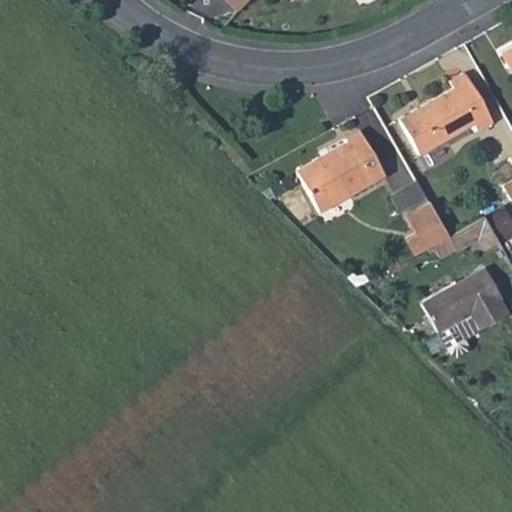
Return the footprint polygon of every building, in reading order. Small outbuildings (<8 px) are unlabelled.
[(218,0),(232,13),(243,0),(218,0)] [(511,40),(495,50),(505,66),(511,61),(511,40)] [(448,88),(394,118),(414,154),(469,125),(472,131),(488,123),(461,73),(444,82),(448,88)] [(342,143),(291,171),(314,210),(379,175),(355,132),(341,141),(342,143)] [(511,154),(506,158),(511,168),(511,178),(498,186),(507,201),(511,197),(511,154)] [(401,211),(428,197),(416,176),(390,190),(401,211)] [(424,203),(402,214),(422,249),(441,238),(443,237),(424,203)] [(443,237),(441,238),(448,251),(472,238),(480,251),(495,243),(479,216),(443,237)] [(433,334),(434,333),(466,315),(474,330),(503,313),(479,269),(416,304),(433,334)] [(466,315),(434,333),(446,354),(453,357),(460,353),(463,345),(459,338),(474,330),(466,315)]
